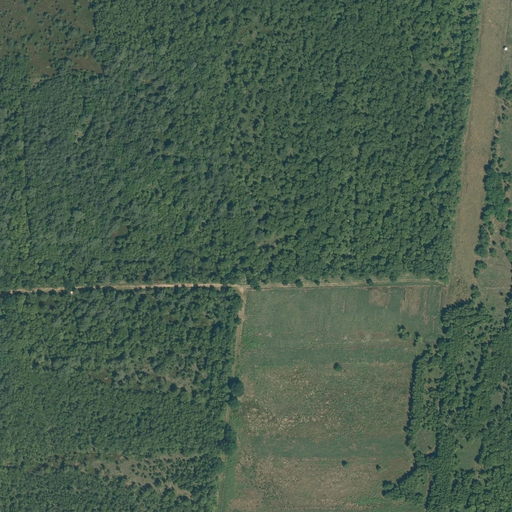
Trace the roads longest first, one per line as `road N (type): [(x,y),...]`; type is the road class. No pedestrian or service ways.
road 1 (track): [(0,290),(240,291),(462,279)]
road 2 (track): [(215,511),(240,291)]
